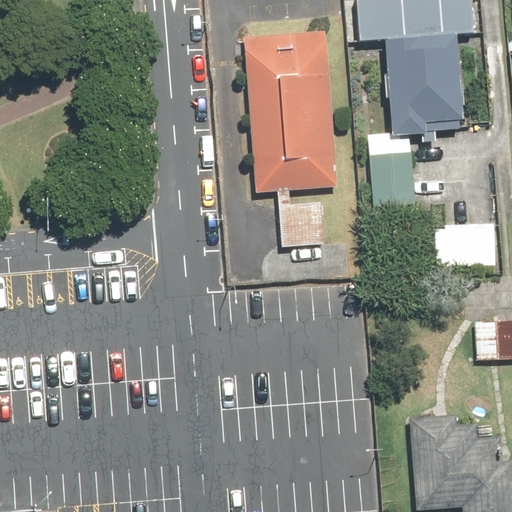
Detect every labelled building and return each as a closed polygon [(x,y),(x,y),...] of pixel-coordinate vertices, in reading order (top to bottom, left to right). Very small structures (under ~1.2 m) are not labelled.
[(388,42),(394,132),(370,134),(375,209),(417,207),(412,131),(431,130),(430,117),(464,115),(459,36),(476,35),(473,0),(357,0),(360,43),(388,42)] [(338,187),(325,28),(248,34),(261,193),(338,187)] [(496,224),(436,227),(437,265),(497,263),(496,224)] [(511,321),(477,322),(477,357),(511,357),(511,321)] [(474,412),(414,413),(417,505),(468,504),(468,511),(511,511),(511,458),(507,458),(506,436),(475,437),(474,412)]
